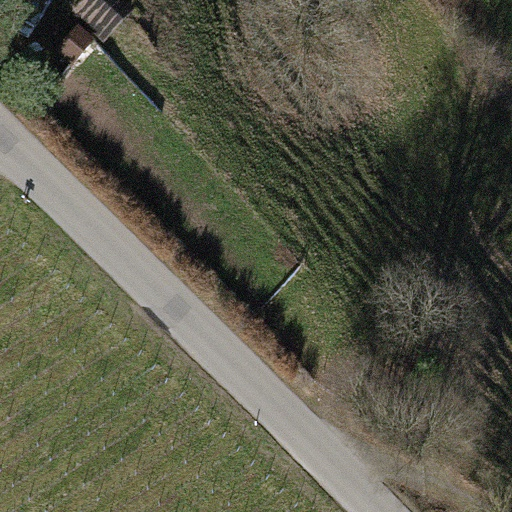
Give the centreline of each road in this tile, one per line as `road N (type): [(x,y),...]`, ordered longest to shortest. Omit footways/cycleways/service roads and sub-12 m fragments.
road 1 (tertiary): [(0,135),(379,511)]
road 2 (track): [(313,442),(490,511)]
